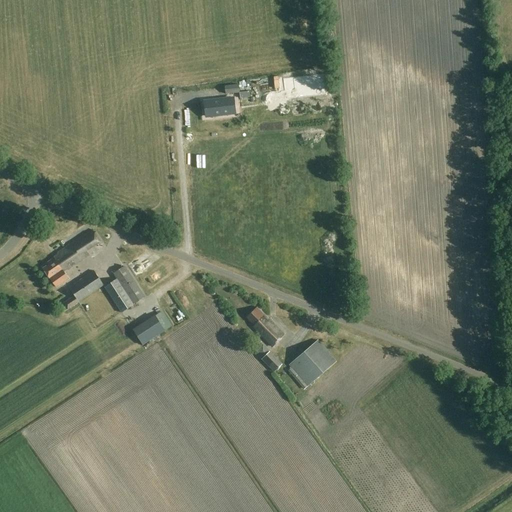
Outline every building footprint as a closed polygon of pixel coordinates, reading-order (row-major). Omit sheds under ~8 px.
[(324,95),(322,75),(282,79),(284,100),(324,95)] [(235,112),(234,99),(249,97),(249,91),(266,90),(265,79),(247,81),(248,83),(224,86),(226,99),(205,102),(206,116),(235,112)] [(87,250),(100,242),(92,230),(71,243),(72,243),(57,253),(58,255),(54,257),(54,258),(47,263),(48,265),(43,268),(50,278),(57,287),(69,279),(64,271),(68,269),(90,255),(87,250)] [(116,279),(105,286),(121,313),(146,296),(125,265),(113,274),(116,279)] [(79,302),(104,285),(95,270),(69,287),(79,302)] [(273,347),(285,335),(257,307),(247,317),(254,325),(253,326),(273,347)] [(159,316),(137,331),(144,343),(167,328),(159,316)] [(308,387),(338,361),(318,339),(289,365),(308,387)] [(282,364),(270,351),(262,359),(274,372),(282,364)]
